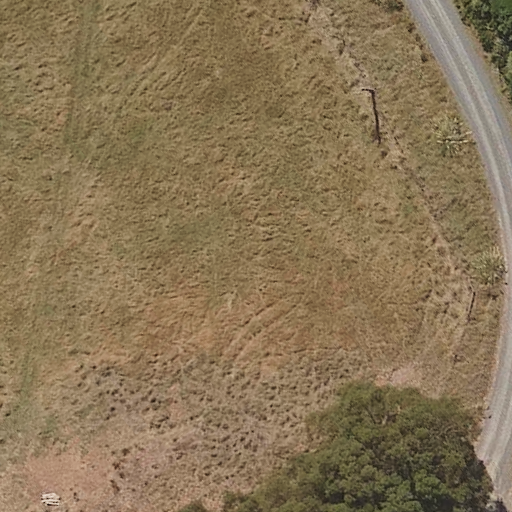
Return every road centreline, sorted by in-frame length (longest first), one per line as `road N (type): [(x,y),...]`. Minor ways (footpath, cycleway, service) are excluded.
road 1 (residential): [(425,0),(511,166)]
road 2 (residential): [(511,400),(465,511)]
